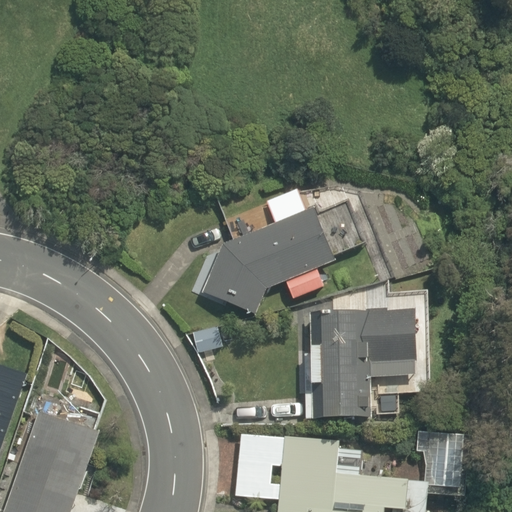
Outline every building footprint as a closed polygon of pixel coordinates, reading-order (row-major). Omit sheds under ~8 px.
[(225,237),(204,291),(254,309),(263,284),(283,277),(290,297),(324,285),(315,262),(363,241),(348,200),(316,212),(312,204),(305,206),(295,183),(264,195),(273,219),(225,237)] [(366,372),(407,375),(412,305),(323,298),(315,411),(363,415),(366,372)] [(197,351),(222,342),(215,323),(190,331),(197,351)] [(0,451),(29,371),(0,360),(0,451)] [(0,511),(68,511),(96,426),(33,406),(0,508),(0,511)] [(333,444),(328,511),(428,511),(431,486),(459,488),(464,425),(424,422),(421,451),(333,444)] [(328,511),(333,444),(334,436),(239,429),(234,496),(278,500),(276,511),(328,511)]
